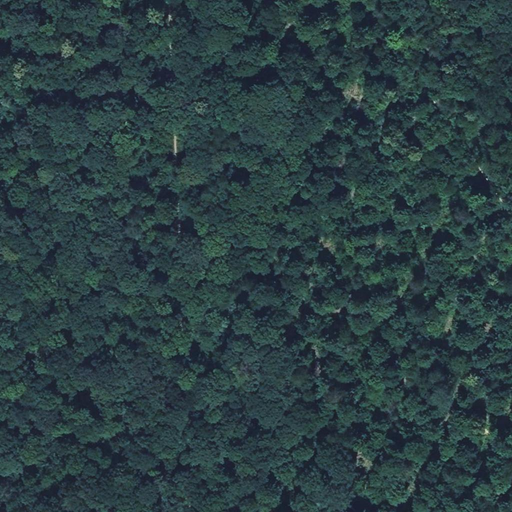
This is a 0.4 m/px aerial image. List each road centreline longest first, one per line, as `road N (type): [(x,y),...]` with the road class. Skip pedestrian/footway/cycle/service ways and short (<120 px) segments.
road 1 (track): [(170,0),(189,511)]
road 2 (track): [(511,219),(364,0)]
